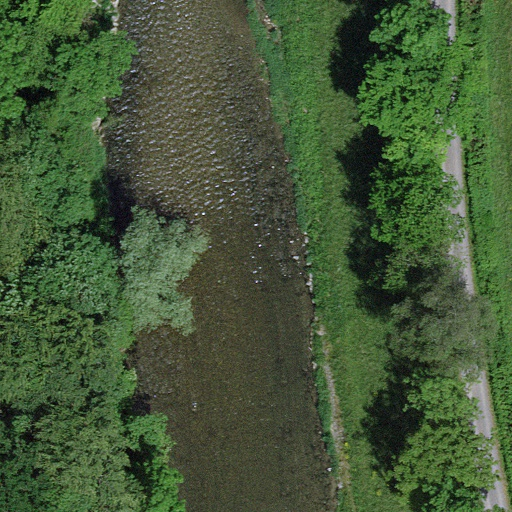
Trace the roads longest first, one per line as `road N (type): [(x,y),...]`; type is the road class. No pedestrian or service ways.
road 1 (track): [(498,511),(451,247),(449,0)]
road 2 (track): [(40,0),(38,335),(58,511)]
